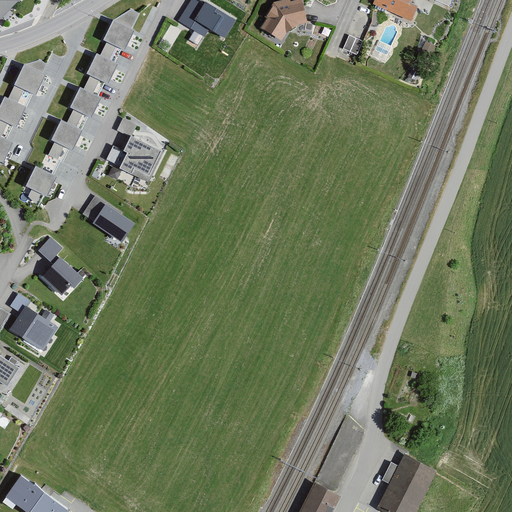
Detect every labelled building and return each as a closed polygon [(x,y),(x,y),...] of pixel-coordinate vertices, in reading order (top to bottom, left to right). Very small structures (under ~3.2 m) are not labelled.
[(0,0),(0,19),(19,0),(0,0)] [(407,0),(374,0),(373,4),(402,14),(407,0)] [(192,2),(179,23),(194,33),(198,26),(224,42),(236,22),(207,4),(203,10),(192,2)] [(265,28),(282,39),(287,28),(306,22),(301,3),(278,7),(265,28)] [(135,28),(113,18),(104,39),(125,49),(135,28)] [(387,61),(402,28),(387,22),(372,55),(387,61)] [(344,48),(359,52),(363,38),(348,34),(344,48)] [(118,62),(97,52),(87,73),(109,83),(118,62)] [(46,73),(24,63),(15,84),(36,94),(46,73)] [(102,96),(80,85),(71,106),(92,116),(102,96)] [(26,106),(4,95),(0,104),(0,118),(16,126),(26,106)] [(137,124),(123,117),(117,130),(131,137),(124,150),(113,145),(106,159),(120,165),(120,167),(149,181),(165,150),(133,134),(137,124)] [(83,128),(62,118),(52,139),(74,149),(83,128)] [(14,141),(0,134),(0,160),(4,162),(14,141)] [(57,175),(36,165),(26,185),(48,196),(57,175)] [(136,221),(95,194),(82,213),(123,240),(136,221)] [(51,235),(40,248),(55,260),(66,247),(51,235)] [(43,278),(66,300),(88,277),(65,255),(43,278)] [(22,290),(11,305),(24,314),(15,328),(51,352),(67,326),(33,303),(36,299),(22,290)] [(0,377),(10,384),(23,365),(0,349),(0,377)] [(332,451),(352,457),(355,444),(336,439),(332,451)] [(392,511),(419,511),(440,466),(406,451),(400,463),(391,459),(383,478),(390,481),(379,506),(392,511)] [(61,511),(64,508),(21,476),(8,494),(32,511),(61,511)] [(325,511),(334,494),(320,487),(306,511),(325,511)]
